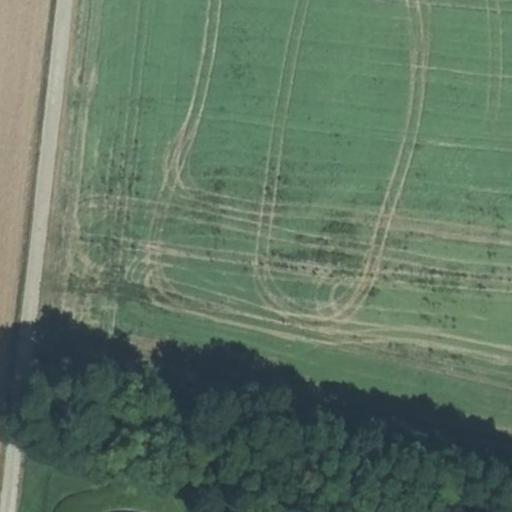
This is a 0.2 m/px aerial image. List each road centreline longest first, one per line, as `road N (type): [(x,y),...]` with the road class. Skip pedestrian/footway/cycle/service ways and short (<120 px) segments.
road 1 (track): [(11,511),(68,0)]
road 2 (track): [(511,447),(31,338)]
